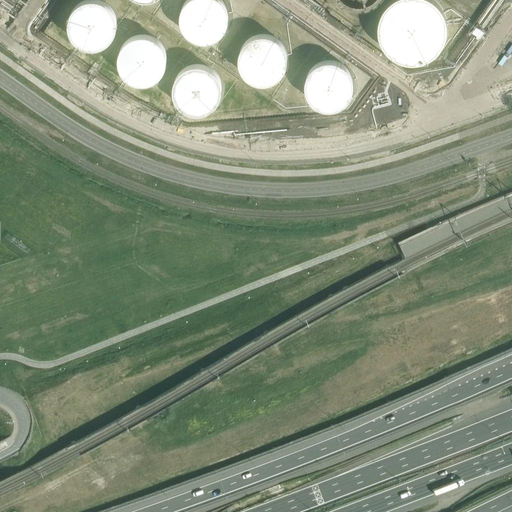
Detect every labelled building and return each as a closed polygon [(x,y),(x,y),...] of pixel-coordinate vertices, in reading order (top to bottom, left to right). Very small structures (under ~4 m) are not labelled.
[(67,26),(72,38),(81,45),(94,47),(105,44),(114,35),(118,23),(116,11),(108,1),(104,0),(79,0),(74,3),(67,14),(67,26)] [(181,20),(186,31),(196,39),(208,41),(220,37),(228,29),(232,17),(230,5),(226,0),(186,0),(182,8),(181,20)] [(389,47),(402,56),(419,58),(434,52),(445,40),(449,24),(446,8),(438,0),(389,0),(389,1),(381,15),(381,32),(389,47)] [(239,61),(244,72),(254,80),(266,82),(278,79),(287,70),(291,58),(288,46),(281,36),(269,31),(257,32),(247,38),(240,49),(239,61)] [(117,62),(122,73),(132,81),(144,83),(156,79),(164,71),(168,59),(166,47),(158,37),(147,32),(135,33),(124,39),(118,50),(117,62)] [(305,89),(310,100),(320,108),(332,110),(344,106),(353,97),(356,86),(354,73),(347,64),(335,59),(323,59),(312,66),(306,76),(305,89)] [(172,91),(177,102),(187,110),(199,112),(211,108),(220,100),(223,88),(221,76),(214,66),(202,61),(190,62),(179,68),(173,78),(172,91)] [(282,496),(278,486),(266,491),(264,486),(256,489),(262,504),(282,496)]
